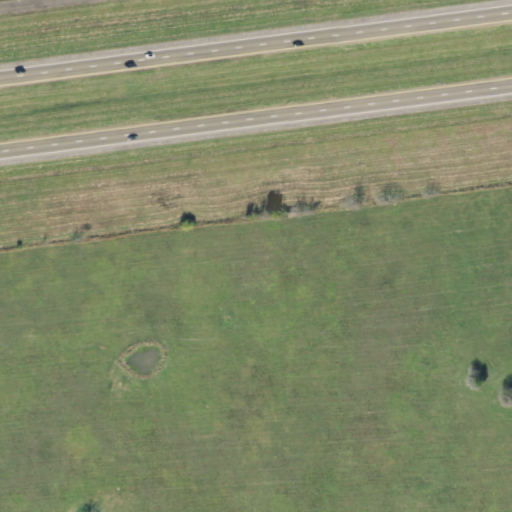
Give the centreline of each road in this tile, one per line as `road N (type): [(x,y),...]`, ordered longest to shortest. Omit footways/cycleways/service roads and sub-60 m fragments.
road 1 (motorway): [(0,153),(511,83)]
road 2 (motorway): [(511,7),(0,74)]
